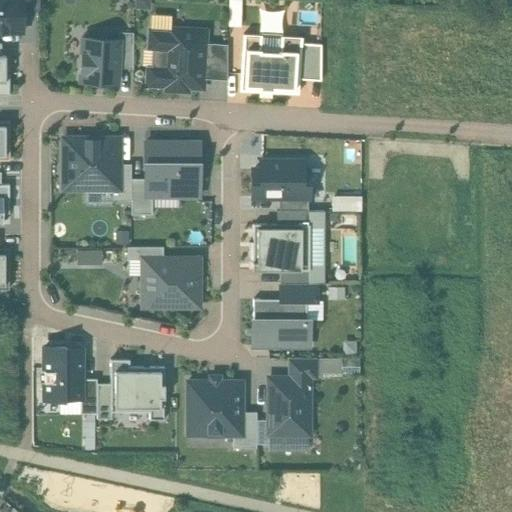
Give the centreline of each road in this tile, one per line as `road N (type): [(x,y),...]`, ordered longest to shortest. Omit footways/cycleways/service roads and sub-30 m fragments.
road 1 (residential): [(224,118),(57,106),(40,110),(31,126),(36,283),(44,301),(120,331),(199,345),(217,336),(227,311)]
road 2 (residential): [(511,137),(224,118)]
road 3 (residential): [(227,311),(224,118)]
